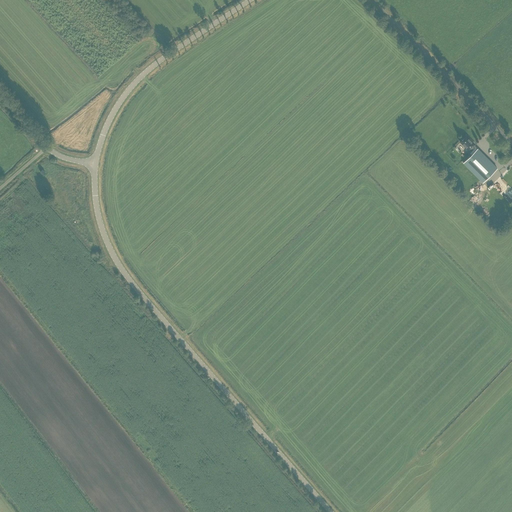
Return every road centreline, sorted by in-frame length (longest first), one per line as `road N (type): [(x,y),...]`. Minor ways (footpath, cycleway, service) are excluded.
road 1 (unclassified): [(329,511),(123,272),(102,233),(95,162)]
road 2 (unclassified): [(95,162),(108,121),(146,72),(254,0)]
road 3 (unclassified): [(511,143),(371,0)]
road 4 (unclassified): [(95,162),(77,162),(40,142),(0,91)]
